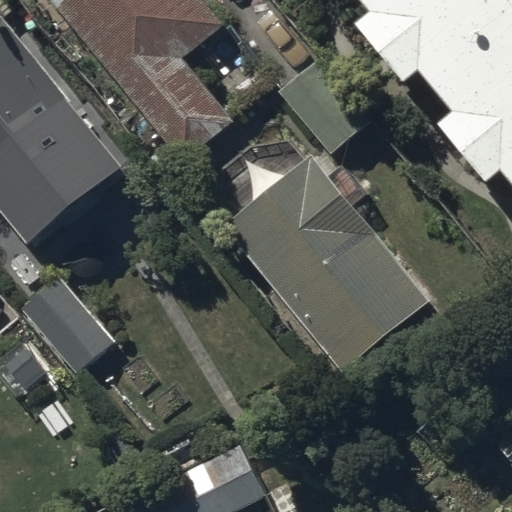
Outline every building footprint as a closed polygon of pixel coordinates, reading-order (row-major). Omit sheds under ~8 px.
[(0,0),(0,191),(32,232),(129,156),(4,0),(0,0)] [(40,0),(188,174),(238,132),(185,69),(227,34),(198,0),(40,0)] [(511,0),(361,0),(511,189),(511,0)] [(320,69),(281,102),(333,164),(372,130),(320,69)] [(239,231),(227,239),(347,386),(438,312),(378,238),(371,244),(291,146),(253,151),(224,176),(222,210),(239,231)] [(62,272),(25,304),(82,370),(119,338),(62,272)] [(252,511),(265,505),(238,455),(204,473),(197,460),(128,497),(133,507),(123,511),(252,511)]
